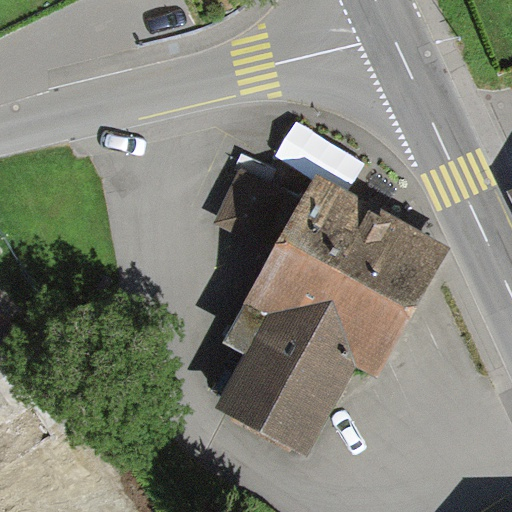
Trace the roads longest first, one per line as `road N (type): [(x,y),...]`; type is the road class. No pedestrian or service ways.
road 1 (tertiary): [(0,134),(393,35)]
road 2 (secondary): [(393,35),(511,294)]
